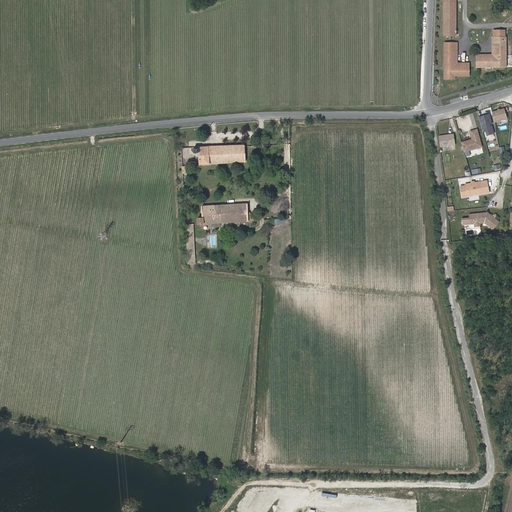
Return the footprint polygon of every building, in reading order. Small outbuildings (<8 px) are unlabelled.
[(443,0),(444,34),(455,34),(454,0),(443,0)] [(505,29),(496,29),(493,29),(493,36),(492,36),(492,40),(496,40),(496,56),(480,56),(480,66),(497,66),(505,66),(505,29)] [(496,40),(492,40),(492,53),(477,53),(477,66),(480,66),(480,56),(496,56),(496,40)] [(454,65),(454,42),(444,42),(444,79),(455,78),(455,75),(468,75),(469,66),(454,65)] [(457,42),(454,42),(454,65),(469,66),(468,62),(457,62),(457,42)] [(435,75),(435,91),(440,91),(440,84),(443,84),(443,81),(440,81),(440,75),(435,75)] [(504,108),(493,111),(496,121),(507,118),(504,108)] [(495,133),(490,114),(480,116),(484,132),(486,132),(487,135),(495,133)] [(465,151),(482,146),(477,129),(471,131),(473,139),(462,142),(465,151)] [(456,134),(441,136),(442,146),(457,144),(456,134)] [(244,162),(243,145),(193,148),(194,154),(201,154),(201,163),(244,162)] [(467,184),(462,185),(463,195),(490,191),(488,180),(466,183),(467,184)] [(257,220),(257,216),(248,216),(247,203),(203,207),(204,218),(198,219),(198,224),(199,224),(203,224),(257,220)] [(487,211),(469,214),(471,223),(485,221),(493,227),(495,227),(499,222),(499,220),(487,211)] [(195,262),(192,224),(186,224),(189,263),(195,262)]
